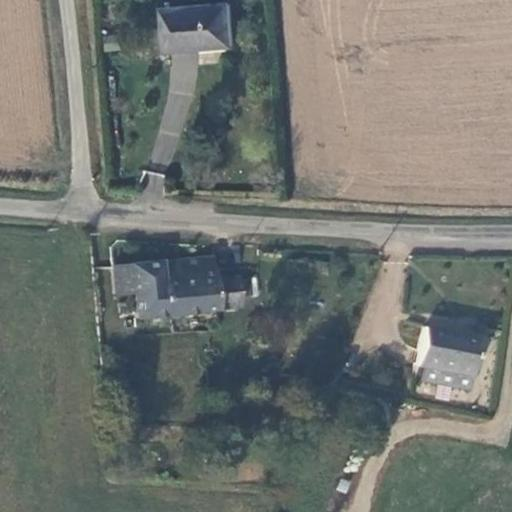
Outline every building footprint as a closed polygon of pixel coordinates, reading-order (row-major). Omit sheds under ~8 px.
[(171,8),(175,51),(237,44),(233,2),(171,8)] [(210,262),(104,271),(105,295),(125,294),(127,321),(214,316),(213,313),(211,286),(210,262)] [(234,285),(211,286),(213,313),(237,311),(234,285)] [(418,309),(414,324),(464,338),(468,324),(418,309)] [(464,338),(414,324),(405,360),(458,375),(467,338),(464,338)]
